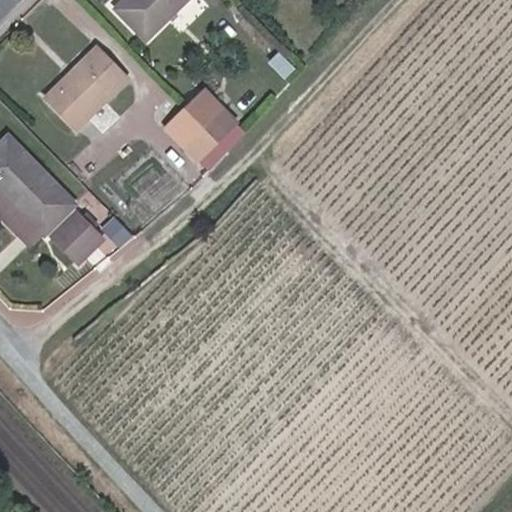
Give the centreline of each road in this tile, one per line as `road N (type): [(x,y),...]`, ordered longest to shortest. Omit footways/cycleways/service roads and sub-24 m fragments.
road 1 (unknown): [(371,0),(30,367)]
road 2 (unclassified): [(162,511),(0,334)]
